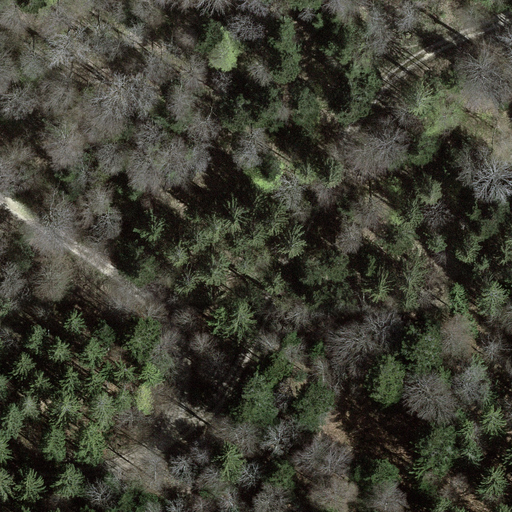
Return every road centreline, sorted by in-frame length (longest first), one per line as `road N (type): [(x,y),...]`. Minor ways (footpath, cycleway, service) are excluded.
road 1 (track): [(176,428),(219,398),(383,85),(430,48),(511,14)]
road 2 (track): [(149,450),(176,428),(183,407),(183,366),(163,311),(107,259),(0,196)]
road 3 (track): [(149,450),(0,484)]
